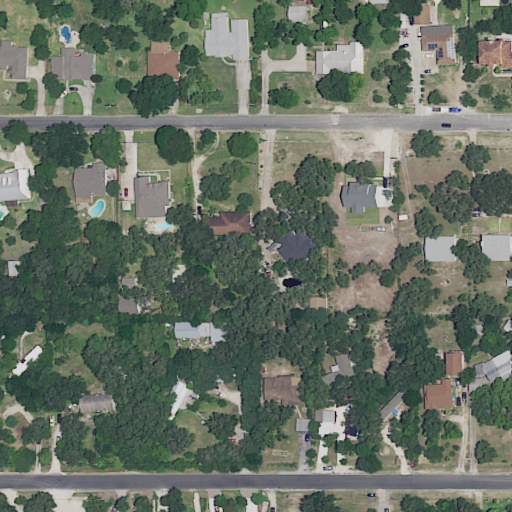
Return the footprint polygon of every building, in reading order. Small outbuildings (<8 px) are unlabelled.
[(307,5),(289,6),(289,22),(307,21),(307,5)] [(430,5),(413,6),(414,24),(431,24),(430,5)] [(247,19),(229,19),(229,12),(212,12),(212,30),(206,30),(206,56),(233,55),(233,60),(249,59),(247,19)] [(437,50),(437,64),(455,63),(454,25),(421,26),(422,51),(437,50)] [(27,78),(28,46),(12,46),(12,40),(2,40),(1,46),(0,45),(0,67),(12,68),(12,78),(27,78)] [(511,40),(481,41),(482,66),(511,64),(511,50),(511,51),(511,40)] [(179,78),(179,51),(170,51),(170,42),(149,41),(148,78),(179,78)] [(316,51),(317,74),(364,73),(363,43),(337,43),(337,50),(316,51)] [(95,54),(75,54),(75,48),(62,47),(61,56),(52,55),(52,79),(94,80),(95,54)] [(106,196),(106,162),(93,162),(93,167),(75,168),(75,196),(106,196)] [(0,171),(0,199),(29,199),(28,171),(0,171)] [(169,181),(150,182),(150,177),(135,177),(136,217),(167,217),(166,206),(170,206),(169,181)] [(221,212),(221,217),(212,217),(212,236),(251,235),(250,211),(221,212)] [(286,265),(320,255),(313,230),(295,236),(294,231),(278,235),(286,265)] [(491,260),(510,260),(510,253),(511,252),(511,234),(484,234),(483,252),(491,252),(491,260)] [(426,261),(455,261),(455,236),(426,236),(426,261)] [(309,317),(326,317),(327,296),(310,296),(309,317)] [(139,314),(139,298),(120,298),(119,313),(139,314)] [(175,337),(211,337),(211,341),(229,341),(229,322),(175,322),(175,337)] [(27,354),(33,361),(43,351),(38,345),(27,354)] [(511,374),(511,360),(507,351),(474,367),(478,376),(486,372),(492,384),(511,374)] [(464,375),(464,353),(447,353),(446,375),(464,375)] [(327,389),(357,384),(354,365),(331,369),(332,372),(324,374),(327,389)] [(214,367),(214,382),(226,381),(226,366),(214,367)] [(424,385),(425,409),(452,408),(451,378),(442,379),(442,384),(424,385)] [(482,378),(469,378),(470,391),(482,390),(482,378)] [(160,416),(172,422),(179,406),(183,409),(191,394),(198,398),(201,390),(178,379),(160,416)] [(380,412),(385,418),(406,396),(400,390),(380,412)] [(80,394),(81,411),(113,410),(113,393),(80,394)] [(334,410),(315,409),(315,421),(334,422),(334,410)] [(296,430),(310,431),(310,419),(296,418),(296,430)]
